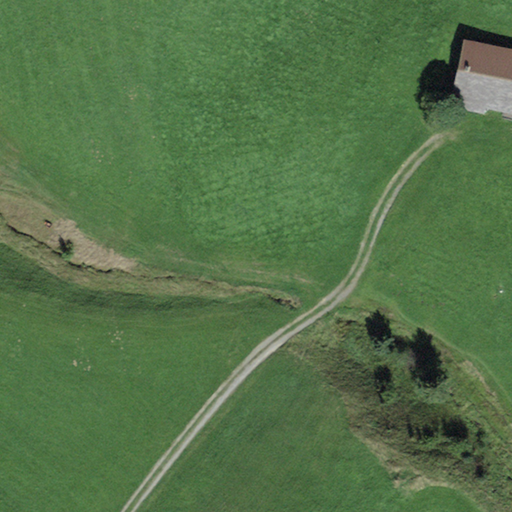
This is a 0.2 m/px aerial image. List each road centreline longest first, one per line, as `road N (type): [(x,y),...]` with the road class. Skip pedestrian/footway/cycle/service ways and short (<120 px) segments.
road 1 (track): [(325,304),(250,360),(123,511)]
road 2 (track): [(511,131),(454,122),(425,148),(390,192),(344,288)]
